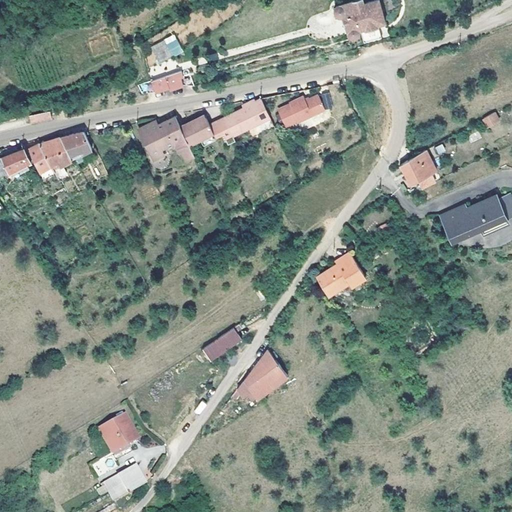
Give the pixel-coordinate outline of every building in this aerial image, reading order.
[(364,0),(360,0),(341,6),(339,7),(337,8),(336,11),(336,13),(338,16),(340,17),(342,18),(345,18),(345,19),(344,19),(346,27),(347,26),(349,34),(352,37),(355,38),(357,38),(358,37),(360,36),(361,34),(362,33),(362,30),(363,30),(368,47),(393,40),(381,0),(378,0),(366,4),(364,0)] [(158,64),(183,53),(175,35),(150,45),(158,64)] [(207,61),(218,59),(217,53),(206,55),(207,61)] [(155,97),(185,86),(179,71),(150,82),(155,97)] [(298,122),(310,116),(325,108),(324,107),(317,94),(305,100),(303,96),(288,103),(289,105),(278,111),(287,126),(298,121),(298,122)] [(254,103),(252,100),(245,104),(246,107),(243,109),(233,114),(243,132),(271,118),(261,99),(254,103)] [(488,129),(501,121),(495,111),(482,119),(488,129)] [(49,112),(29,117),(31,124),(52,119),(49,112)] [(220,143),(243,132),(233,114),(224,118),(227,124),(214,131),(215,134),(218,139),(220,143)] [(208,119),(207,116),(194,123),(195,126),(208,119)] [(180,125),(177,118),(166,123),(169,130),(180,125)] [(215,134),(214,131),(208,119),(195,126),(194,123),(182,129),(191,146),(203,140),(215,134)] [(169,130),(166,123),(160,126),(157,122),(152,125),(164,150),(175,144),(181,155),(183,154),(188,162),(197,157),(191,146),(182,129),(180,125),(169,130)] [(164,150),(152,125),(140,131),(155,161),(165,156),(163,150),(164,150)] [(478,131),(468,136),(471,142),(481,137),(478,131)] [(62,140),(70,157),(81,152),(82,156),(93,151),(85,134),(72,137),(62,140)] [(218,139),(215,134),(203,140),(206,145),(218,139)] [(70,157),(62,140),(62,139),(51,143),(41,146),(53,166),(58,163),(61,168),(72,161),(70,157)] [(438,155),(445,152),(443,144),(435,146),(438,155)] [(53,166),(41,146),(41,145),(35,149),(28,152),(42,178),(55,171),(53,166)] [(0,176),(7,173),(7,174),(24,165),(29,163),(24,150),(2,159),(0,159),(0,176)] [(425,151),(415,157),(400,167),(405,175),(411,186),(436,172),(425,151)] [(24,165),(7,174),(10,180),(27,171),(24,165)] [(497,200),(505,218),(511,214),(511,200),(509,194),(497,200)] [(508,224),(505,218),(497,200),(494,195),(466,209),(442,220),(453,244),(482,230),(484,235),(508,224)] [(440,216),(442,220),(466,209),(464,205),(440,216)] [(386,223),(378,227),(382,234),(390,230),(386,223)] [(328,298),(356,282),(358,286),(367,281),(351,253),(341,259),(335,262),(337,266),(316,278),(328,298)] [(234,329),(203,350),(211,361),(242,340),(234,329)] [(255,371),(237,397),(241,400),(244,402),(246,397),(250,391),(255,402),(285,378),(269,350),(255,371)] [(250,391),(246,397),(250,405),(255,402),(250,391)] [(123,417),(98,431),(112,455),(137,441),(123,417)] [(103,485),(113,503),(144,485),(134,468),(103,485)]
